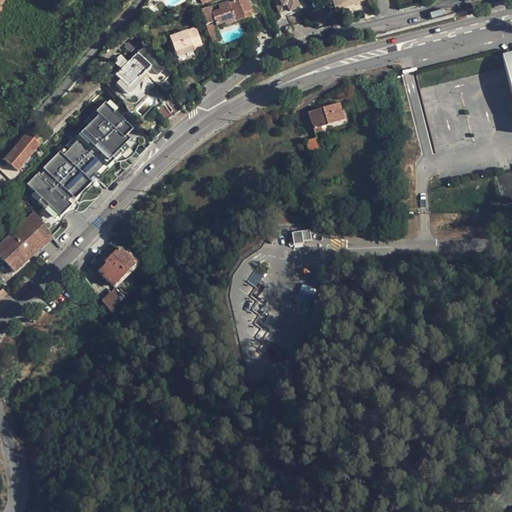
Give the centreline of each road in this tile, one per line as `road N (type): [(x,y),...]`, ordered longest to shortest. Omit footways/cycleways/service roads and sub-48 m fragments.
road 1 (secondary): [(197,129),(277,86),(511,17)]
road 2 (residential): [(450,0),(265,55),(204,108),(197,129)]
road 3 (secondary): [(0,319),(197,129)]
road 4 (residential): [(141,0),(0,153)]
road 5 (unclassified): [(329,250),(511,244)]
